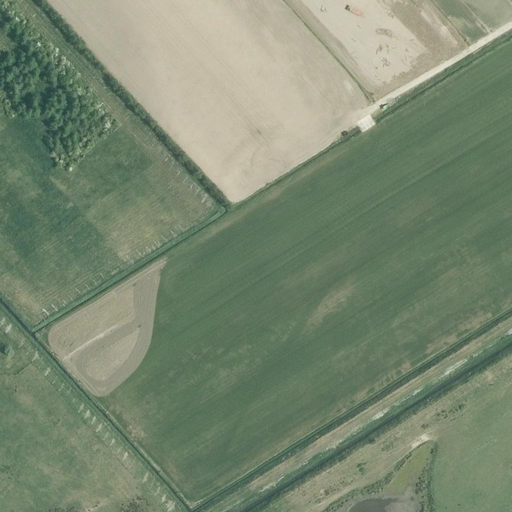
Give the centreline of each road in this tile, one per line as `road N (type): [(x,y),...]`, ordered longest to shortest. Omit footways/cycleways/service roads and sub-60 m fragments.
road 1 (track): [(511,325),(217,511),(170,511),(0,322)]
road 2 (track): [(511,22),(360,116),(370,130)]
